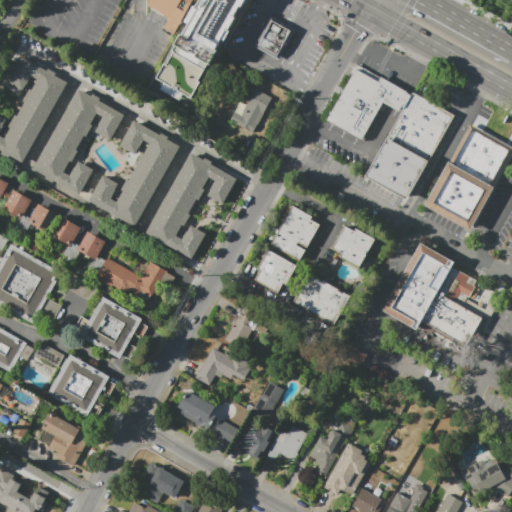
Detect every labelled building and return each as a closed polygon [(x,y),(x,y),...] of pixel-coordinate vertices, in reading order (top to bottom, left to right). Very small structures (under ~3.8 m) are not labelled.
[(195,0),(176,35),(163,28),(168,19),(147,7),(150,1),(148,0),(195,0)] [(211,0),(249,0),(227,40),(204,27),(215,7),(209,4),(211,0)] [(271,16),(296,30),(279,60),(255,46),(271,16)] [(0,150),(0,115),(11,122),(15,114),(17,115),(24,102),(23,101),(30,89),(31,89),(37,79),(31,76),(23,90),(8,82),(23,56),(47,70),(48,68),(57,74),(56,75),(64,80),(65,80),(69,82),(22,164),(19,162),(19,161),(10,156),(9,158),(0,154),(2,152),(0,150)] [(406,201),(365,177),(404,109),(401,107),(399,111),(383,102),(367,130),(369,131),(363,141),(326,120),(356,68),(378,81),(380,77),(408,92),(407,93),(412,95),(414,91),(455,115),(406,201)] [(252,132),(271,97),(254,88),(240,115),(234,111),(229,120),(252,132)] [(33,169),(79,89),(91,96),(93,93),(102,99),(101,101),(125,115),(110,140),(95,131),(103,117),(97,114),(92,124),(94,125),(87,137),(85,136),(77,150),(79,151),(72,163),(70,162),(65,172),(70,175),(74,167),(75,167),(79,161),(93,169),(79,195),(54,181),(53,183),(44,178),(46,176),(33,169)] [(89,200),(103,175),(118,184),(110,198),(116,202),(122,191),(120,190),(127,179),(129,180),(137,166),(135,165),(142,153),(143,154),(149,143),(143,140),(135,154),(120,146),(135,120),(160,134),(161,132),(170,137),(169,139),(180,146),(134,226),(89,200)] [(450,162),(472,124),(511,146),(511,153),(493,186),(495,188),(470,232),(425,206),(450,162)] [(190,225),(182,239),(176,236),(182,225),(184,227),(191,214),(189,213),(196,200),(198,202),(205,189),(203,188),(209,177),(216,181),(207,196),(222,204),(237,179),(211,164),(213,162),(205,158),(204,160),(192,153),(146,233),(158,240),(157,243),(165,247),(166,245),(191,259),(205,234),(190,225)] [(0,179),(9,185),(0,200),(0,179)] [(54,213),(44,232),(30,224),(25,233),(13,227),(19,217),(3,208),(14,190),(32,200),(24,214),(30,218),(38,204),(54,213)] [(270,246),(293,204),(314,216),(312,219),(322,225),(300,263),(270,246)] [(98,271),(88,265),(92,258),(80,251),(74,261),(62,254),(68,244),(55,237),(65,218),(82,228),(73,243),(79,246),(88,231),(106,242),(97,257),(104,261),(98,271)] [(357,228),(377,239),(360,269),(340,258),(342,254),(331,248),(345,225),(355,231),(357,228)] [(382,311),(423,240),(456,260),(453,266),(478,281),(469,297),(462,293),(456,303),(482,317),(465,347),(459,343),(457,346),(432,332),(431,334),(418,327),(416,330),(382,311)] [(0,305),(0,263),(11,244),(61,272),(32,324),(0,305)] [(268,249),(298,267),(287,286),(284,284),(279,293),(254,279),(259,270),(257,269),(268,249)] [(96,277),(107,258),(140,277),(149,261),(166,271),(151,297),(150,297),(148,300),(140,295),(141,292),(140,291),(135,299),(96,277)] [(293,302),(310,273),(351,296),(334,326),(293,302)] [(103,296),(143,319),(141,323),(149,327),(142,340),(134,335),(129,343),(137,348),(130,360),(122,356),(120,359),(80,336),(82,333),(74,328),(81,315),(89,320),(103,296)] [(253,330),(242,349),(225,340),(233,326),(231,325),(234,318),(237,319),(243,308),(255,314),(248,325),(252,328),(251,329),(253,330)] [(0,367),(0,328),(27,344),(26,345),(34,349),(27,362),(19,357),(10,373),(0,367)] [(62,356),(42,343),(36,353),(56,366),(62,356)] [(195,378),(213,347),(239,362),(228,381),(216,374),(209,387),(195,378)] [(70,354),(111,377),(108,381),(116,385),(109,397),(101,393),(97,402),(104,406),(98,415),(91,411),(88,417),(48,394),(70,354)] [(252,410),(269,381),(284,390),(268,419),(252,410)] [(0,401),(0,382),(9,388),(1,402),(0,401)] [(176,412),(188,390),(217,407),(213,413),(216,415),(208,430),(176,412)] [(75,467),(56,456),(58,452),(36,440),(53,410),(94,434),(75,467)] [(214,433),(221,419),(240,430),(232,443),(214,433)] [(237,449),(253,420),(274,432),(258,461),(237,449)] [(315,460),(309,456),(320,436),(327,440),(334,428),(337,430),(342,421),(354,428),(326,477),(316,471),(319,465),(314,462),(315,460)] [(264,454),(278,429),(286,434),(292,425),(309,435),(294,461),(280,453),(276,461),(264,454)] [(323,487),(349,442),(363,450),(361,453),(366,456),(364,459),(371,463),(352,496),(340,489),(337,495),(323,487)] [(511,492),(508,497),(498,488),(491,492),(489,488),(475,496),(461,471),(482,459),(485,464),(495,458),(501,470),(509,461),(511,463),(511,492)] [(151,462),(184,482),(181,487),(185,489),(181,496),(177,493),(174,499),(163,492),(157,503),(140,493),(146,482),(141,479),(151,462)] [(34,511),(20,511),(0,501),(0,468),(14,476),(13,479),(22,484),(18,491),(30,498),(37,486),(50,493),(44,502),(47,503),(42,511),(36,509),(34,511)] [(386,511),(398,492),(410,499),(414,492),(413,491),(416,484),(429,491),(417,511),(386,511)] [(352,506),(362,488),(381,499),(378,505),(383,507),(380,511),(359,511),(360,511),(352,506)] [(438,511),(449,494),(464,502),(458,511),(438,511)] [(174,511),(181,500),(183,501),(185,497),(193,501),(190,505),(193,507),(190,511),(174,511)] [(222,510),(220,511),(198,511),(206,500),(222,510)] [(119,511),(121,510),(124,511),(129,511),(135,502),(145,508),(148,504),(161,511),(119,511)]
